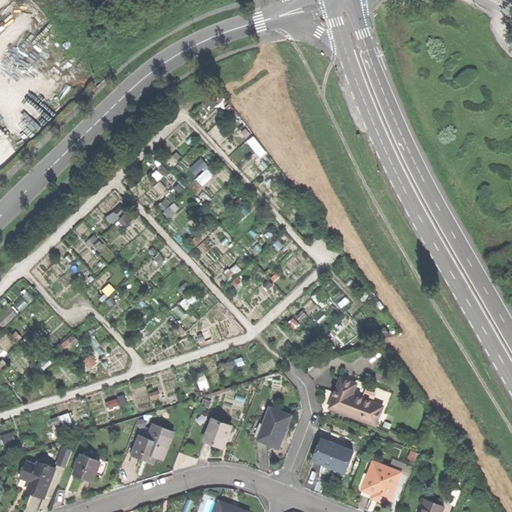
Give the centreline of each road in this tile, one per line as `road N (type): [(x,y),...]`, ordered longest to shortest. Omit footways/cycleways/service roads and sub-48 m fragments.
road 1 (primary): [(511,335),(408,151),(353,3)]
road 2 (primary): [(347,51),(376,131),(511,378)]
road 3 (unclassified): [(0,218),(170,58),(286,12)]
road 4 (residential): [(81,511),(195,475),(228,474),(280,491)]
road 5 (residential): [(280,491),(313,414),(308,387),(294,372)]
